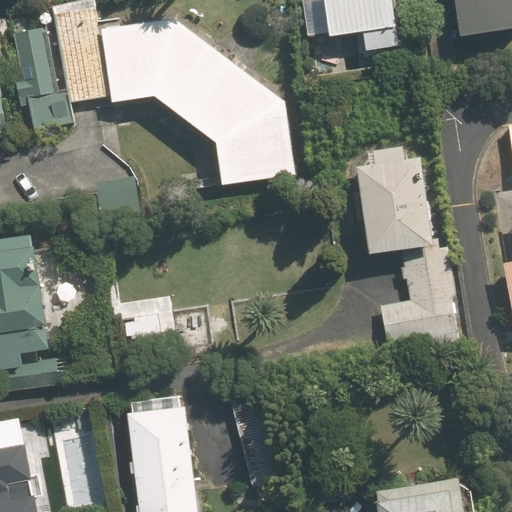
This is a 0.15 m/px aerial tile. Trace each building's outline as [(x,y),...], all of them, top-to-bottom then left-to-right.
[(324,0),(331,40),(365,35),(369,56),(389,53),(400,51),(392,0),(324,0)] [(511,0),(457,0),(463,41),(511,33),(511,0)] [(286,100),(176,18),(101,28),(98,8),(58,14),(70,103),(113,97),(114,102),(156,96),(218,143),(223,183),(295,175),(286,100)] [(423,17),(430,60),(453,57),(447,14),(423,17)] [(45,28),(14,34),(23,80),(15,81),(20,107),(28,106),(33,131),(72,123),(65,91),(58,92),(45,28)] [(410,305),(382,310),(388,351),(460,339),(453,301),(457,300),(449,252),(440,253),(438,243),(431,244),(418,164),(412,165),(411,159),(402,160),(401,153),(368,158),(370,172),(359,174),(372,256),(373,261),(402,256),(410,305)] [(142,211),(136,176),(96,184),(102,218),(142,211)] [(49,351),(33,234),(0,238),(0,393),(0,394),(61,385),(57,357),(23,362),(23,355),(49,351)] [(121,301),(114,261),(89,265),(99,328),(132,322),(138,354),(179,347),(170,293),(121,301)] [(253,393),(232,398),(243,453),(265,448),(253,393)] [(198,511),(185,404),(128,411),(140,511),(198,511)] [(0,511),(37,511),(26,445),(0,448),(0,511)] [(464,511),(460,485),(381,498),(382,511),(464,511)]
